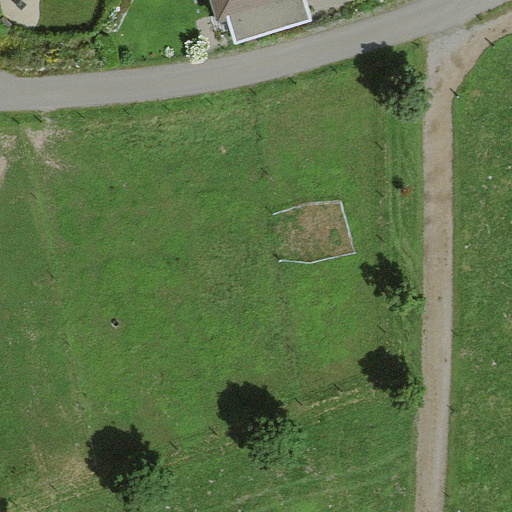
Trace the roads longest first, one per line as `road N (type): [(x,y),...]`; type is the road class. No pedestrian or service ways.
road 1 (track): [(425,511),(438,408),(434,12)]
road 2 (residential): [(470,0),(293,58),(170,83),(0,94)]
